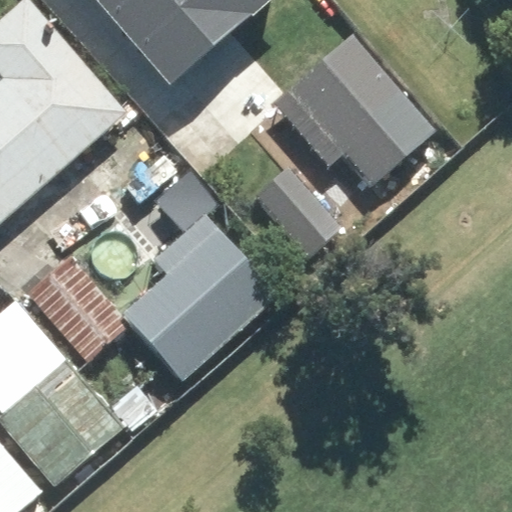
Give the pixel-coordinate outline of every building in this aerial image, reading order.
[(0,226),(1,228),(80,160),(136,111),(38,0),(31,0),(0,27),(0,61),(14,77),(10,81),(0,69),(0,226)] [(112,0),(184,81),(266,9),(277,0),(112,0)] [(445,130),(361,35),(283,103),(337,164),(353,149),(384,183),(445,130)] [(295,168),(264,196),(315,254),(347,227),(295,168)] [(229,228),(134,310),(193,376),(287,294),(229,228)] [(77,258),(36,294),(93,359),(134,323),(77,258)] [(67,360),(3,416),(64,485),(128,429),(67,360)] [(0,433),(0,511),(24,511),(50,490),(0,433)]
